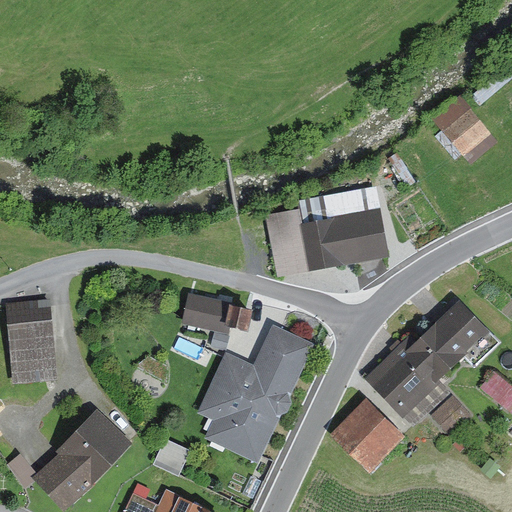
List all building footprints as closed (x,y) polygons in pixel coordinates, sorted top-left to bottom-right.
[(490,141),(459,101),(436,119),(467,159),(490,141)] [(272,230),(279,273),(384,257),(377,213),(272,230)] [(226,329),(231,308),(193,298),(187,320),(226,329)] [(46,302),(6,306),(13,378),(52,374),(46,302)] [(483,333),(455,303),(404,351),(432,381),(483,333)] [(228,357),(201,413),(216,420),(209,437),(254,458),(304,350),(271,335),(255,369),(228,357)] [(404,351),(371,382),(412,424),(444,393),(432,381),(404,351)] [(511,414),(511,389),(494,374),(482,389),(511,414)] [(471,417),(454,398),(433,417),(450,436),(471,417)] [(364,404),(333,436),(367,467),(397,435),(364,404)] [(125,447),(93,415),(32,475),(64,508),(125,447)] [(158,455),(183,467),(195,442),(169,430),(158,455)] [(202,511),(163,493),(157,506),(154,511),(202,511)] [(134,495),(126,511),(154,511),(157,506),(134,495)]
